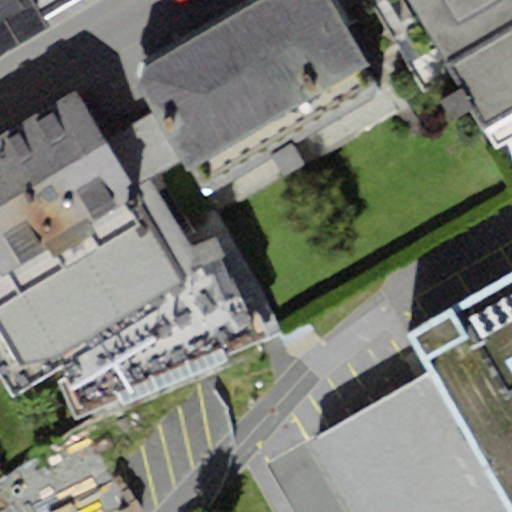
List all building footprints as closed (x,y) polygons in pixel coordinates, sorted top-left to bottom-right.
[(0,0),(0,43),(35,23),(22,0),(0,0)] [(22,0),(35,23),(69,0),(22,0)] [(243,0),(134,62),(134,82),(148,107),(176,154),(196,188),(370,90),(322,0),(243,0)] [(511,0),(400,0),(486,149),(511,134),(511,0)] [(69,85),(0,126),(0,393),(45,359),(63,405),(259,338),(209,230),(175,243),(139,176),(176,154),(148,107),(96,135),(69,85)] [(511,269),(409,330),(430,366),(267,460),(297,511),(511,511),(511,365),(507,357),(511,354),(511,269)]
